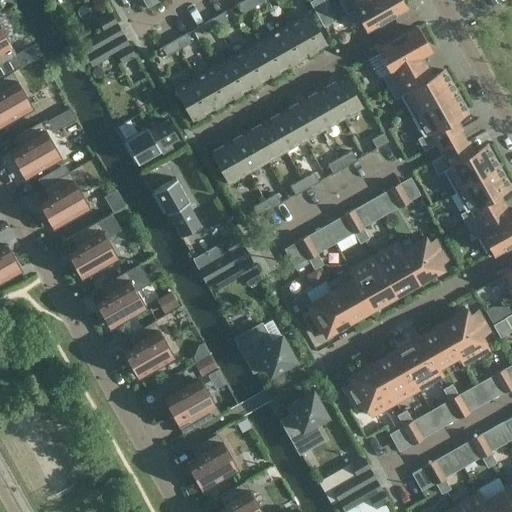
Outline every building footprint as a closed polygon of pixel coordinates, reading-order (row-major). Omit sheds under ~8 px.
[(248,0),(245,0),(236,5),(241,14),(253,7),(248,0)] [(328,8),(323,0),(312,0),(309,2),(316,15),(328,8)] [(341,0),(338,2),(346,14),(354,9),(366,29),(404,7),(400,0),(341,0)] [(316,15),(323,27),(335,20),(328,8),(316,15)] [(116,23),(110,13),(97,20),(104,31),(116,23)] [(222,13),(211,20),(215,29),(227,22),(222,13)] [(308,14),(288,25),(306,56),(326,45),(308,14)] [(211,20),(199,27),(204,35),(215,29),(211,20)] [(306,56),(288,25),(269,35),(287,67),(306,56)] [(387,88),(410,75),(426,65),(420,55),(428,50),(416,28),(378,50),(390,71),(381,76),(387,88)] [(0,76),(20,65),(15,56),(0,29),(0,76)] [(185,34),(173,41),(178,50),(190,43),(185,34)] [(287,67),(269,35),(250,46),(268,78),(287,67)] [(178,50),(173,41),(161,48),(166,57),(178,50)] [(35,43),(20,51),(27,63),(42,55),(35,43)] [(129,45),(116,52),(122,63),(135,56),(129,45)] [(249,89),(268,78),(250,46),(231,57),(249,89)] [(249,89),(231,57),(213,67),(231,99),(249,89)] [(426,65),(410,75),(387,88),(394,99),(400,96),(411,116),(455,91),(443,70),(433,76),(426,65)] [(231,99),(213,67),(194,78),(212,110),(231,99)] [(0,124),(30,107),(11,73),(0,79),(0,124)] [(323,88),(341,119),(361,108),(343,77),(323,88)] [(212,110),(194,78),(174,89),(192,121),(212,110)] [(323,130),(341,119),(323,88),(305,98),(323,130)] [(438,150),(463,136),(460,130),(462,129),(455,118),(466,112),(455,91),(411,116),(422,136),(417,139),(424,151),(435,145),(438,150)] [(304,141),(323,130),(305,98),(286,109),(304,141)] [(304,141),(286,109),(267,120),(285,151),(304,141)] [(136,162),(137,164),(160,151),(159,149),(177,138),(167,119),(148,130),(147,128),(124,141),(125,143),(123,144),(133,163),(136,162)] [(267,162),(285,151),(267,120),(249,130),(267,162)] [(23,176),(58,157),(39,123),(15,137),(20,146),(10,152),(23,176)] [(267,162),(249,130),(230,141),(248,173),(267,162)] [(368,142),(373,150),(388,142),(383,133),(368,142)] [(467,142),(463,136),(438,150),(441,156),(430,162),(437,175),(442,171),(454,191),(497,166),(485,146),(475,152),(469,141),(467,142)] [(228,184),(248,173),(230,141),(210,152),(228,184)] [(351,151),(339,158),(344,167),(356,160),(351,151)] [(332,174),(344,167),(339,158),(327,165),(332,174)] [(489,213),(505,204),(499,193),(509,187),(497,166),(454,191),(465,211),(459,214),(466,226),(489,213)] [(52,226),(86,207),(67,173),(43,187),(48,196),(38,202),(52,226)] [(301,179),(306,188),(318,181),(313,173),(301,179)] [(164,212),(166,214),(168,213),(181,236),(199,226),(186,203),(188,201),(175,178),(152,191),(154,193),(151,195),(162,214),(164,212)] [(290,186),(294,195),(306,188),(301,179),(290,186)] [(398,183),(389,189),(399,207),(408,202),(398,183)] [(117,189),(105,196),(113,211),(125,205),(117,189)] [(264,201),(269,210),(281,203),(276,194),(264,201)] [(257,216),(269,210),(264,201),(252,208),(257,216)] [(505,204),(489,213),(466,226),(473,238),(476,236),(488,256),(494,253),(511,242),(511,214),(511,215),(505,204)] [(351,229),(360,224),(352,209),(343,215),(351,229)] [(61,242),(66,252),(80,276),(91,270),(93,273),(106,266),(104,263),(115,256),(104,237),(118,229),(110,215),(61,242)] [(351,229),(353,233),(359,244),(368,238),(360,224),(351,229)] [(219,245),(225,256),(243,246),(237,235),(219,245)] [(305,255),(314,250),(306,236),(297,241),(305,255)] [(431,275),(432,276),(442,271),(438,264),(447,259),(435,239),(427,244),(424,239),(416,243),(404,250),(401,251),(397,243),(396,243),(418,282),(431,275)] [(297,241),(283,248),(294,267),(307,259),(305,255),(297,241)] [(408,288),(409,290),(419,284),(418,282),(396,243),(373,256),(395,295),(408,288)] [(0,279),(19,269),(5,244),(0,247),(0,279)] [(305,255),(307,259),(313,270),(322,265),(314,250),(305,255)] [(385,301),(386,303),(396,297),(395,295),(373,256),(350,269),(372,308),(385,301)] [(144,306),(133,287),(147,279),(138,264),(100,286),(105,295),(95,301),(109,326),(120,319),(122,323),(135,316),(133,312),(144,306)] [(244,288),(261,278),(255,267),(238,277),(244,288)] [(362,314),(363,316),(373,310),(372,308),(350,269),(327,282),(349,321),(362,314)] [(317,270),(306,275),(312,286),(323,280),(317,270)] [(511,313),(511,270),(505,274),(506,274),(500,277),(511,298),(508,300),(511,306),(511,312),(504,317),(504,318),(511,313)] [(339,327),(340,329),(350,323),(349,321),(327,282),(326,283),(331,291),(308,304),(311,310),(303,315),(314,334),(322,330),(325,335),(339,327)] [(165,312),(177,305),(170,292),(158,299),(165,312)] [(468,316),(464,309),(454,315),(455,316),(442,324),(464,363),(487,350),(480,336),(488,331),(476,311),(468,316)] [(511,313),(504,318),(492,325),(499,337),(511,330),(511,313)] [(161,362),(172,356),(152,322),(128,335),(134,345),(123,351),(137,375),(148,369),(150,373),(163,365),(161,362)] [(464,363),(442,324),(441,322),(431,328),(432,330),(419,337),(441,376),(442,376),(437,367),(458,355),(463,363),(464,363)] [(269,374),(292,361),(294,360),(280,335),(268,342),(259,326),(236,339),(253,370),(263,364),(269,374)] [(441,376),(419,337),(418,335),(408,341),(409,343),(396,350),(418,389),(441,376)] [(418,389),(396,350),(395,348),(385,354),(386,356),(373,363),(395,402),(418,389)] [(215,366),(209,356),(199,362),(205,372),(215,366)] [(395,402),(373,363),(372,361),(362,367),(363,369),(349,377),(352,383),(344,388),(355,406),(363,402),(371,416),(395,402)] [(494,374),(504,392),(511,387),(511,384),(503,368),(494,374)] [(218,413),(199,379),(188,386),(186,382),(174,389),(176,393),(164,399),(184,433),(218,413)] [(459,398),(451,384),(442,389),(450,404),(459,398)] [(326,416),(312,391),(287,405),(293,415),(282,421),(300,451),(323,438),(314,422),(326,416)] [(459,398),(450,404),(458,418),(468,413),(459,398)] [(414,424),(405,410),(396,415),(404,430),(414,424)] [(244,431),(252,427),(246,417),(238,421),(244,431)] [(422,439),(414,424),(404,430),(412,444),(422,439)] [(235,468),(216,433),(192,447),(197,457),(187,463),(201,487),(212,481),(214,484),(226,477),(224,474),(235,468)] [(478,453),(488,448),(479,434),(470,439),(478,453)] [(487,468),(496,462),(488,448),(478,453),(487,468)] [(350,465),(356,475),(369,468),(363,457),(350,465)] [(424,465),(432,479),(442,474),(434,460),(424,465)] [(281,478),(274,465),(261,473),(269,485),(281,478)] [(441,494),(450,489),(442,474),(432,479),(441,494)] [(260,511),(243,481),(219,495),(224,505),(214,511),(260,511)] [(511,511),(511,501),(505,489),(491,497),(486,489),(477,494),(487,511),(511,511)] [(381,490),(369,497),(375,508),(387,501),(381,490)] [(487,511),(477,494),(454,507),(457,511),(487,511)]
